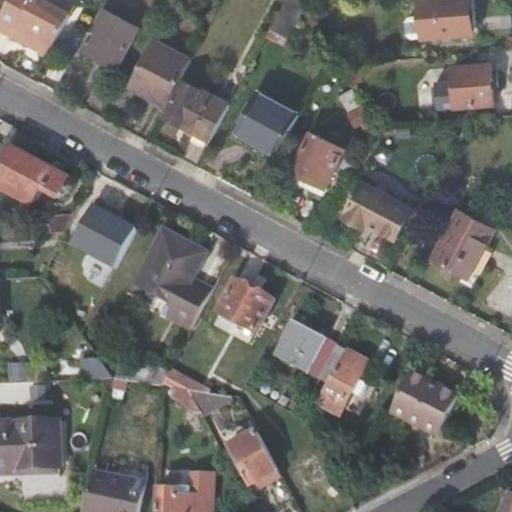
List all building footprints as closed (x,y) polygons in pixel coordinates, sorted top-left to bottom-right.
[(38,34),(57,43),(73,11),(55,2),(55,0),(10,0),(4,13),(22,23),(21,25),(38,34)] [(78,0),(55,0),(55,2),(73,11),(78,0)] [(287,45),(310,4),(307,0),(289,0),(270,36),(287,45)] [(414,38),(424,38),(478,34),(475,0),(420,0),(422,15),(412,16),(407,21),(408,35),(414,38)] [(86,48),(125,68),(146,27),(108,8),(86,48)] [(0,22),(18,31),(21,25),(22,23),(4,13),(0,21),(0,22)] [(54,50),(57,43),(38,34),(35,41),(54,50)] [(133,85),(170,105),(170,104),(195,57),(158,38),(133,85)] [(458,106),(497,103),(494,61),(454,65),(458,106)] [(439,67),(440,109),(454,108),(453,66),(439,67)] [(210,137),(231,99),(187,77),(166,114),(210,137)] [(240,130),(281,153),(300,118),(303,110),(263,89),(240,130)] [(352,90),(342,96),(352,112),(350,113),(359,128),(362,125),(370,121),(352,90)] [(370,121),(362,125),(368,137),(371,136),(375,129),(370,121)] [(400,132),(399,122),(379,123),(373,136),(400,132)] [(351,175),(363,153),(317,129),(291,175),(325,193),(338,169),(351,175)] [(0,173),(14,148),(6,144),(2,150),(0,153),(0,173)] [(14,148),(0,173),(0,187),(35,206),(45,191),(62,200),(74,177),(15,146),(14,148)] [(345,218),(365,227),(368,221),(399,237),(417,205),(366,178),(345,218)] [(103,201),(87,193),(80,206),(76,215),(73,219),(90,227),(103,201)] [(435,256),(472,276),(499,228),(462,207),(435,256)] [(76,215),(53,215),(53,233),(66,232),(73,219),(76,215)] [(210,253),(167,230),(138,285),(174,304),(170,313),(195,326),(208,302),(213,293),(194,283),(196,279),(210,253)] [(208,302),(219,308),(233,280),(222,275),(215,289),(213,293),(208,302)] [(280,299),(236,276),(233,280),(219,308),(217,312),(262,335),(280,299)] [(213,293),(215,289),(196,279),(194,283),(213,293)] [(195,326),(170,313),(167,318),(193,331),(195,326)] [(278,354),(323,378),(341,344),(296,321),(278,354)] [(372,361),(341,344),(323,378),(332,383),(321,404),(343,416),(372,361)] [(156,360),(133,381),(163,384),(171,371),(156,360)] [(184,370),(174,365),(171,371),(163,384),(176,386),(184,370)] [(463,393),(416,368),(393,413),(393,414),(438,439),(463,393)] [(215,388),(184,370),(176,386),(193,389),(213,392),(215,388)] [(200,416),(205,411),(193,389),(176,386),(174,400),(200,416)] [(205,411),(205,413),(236,399),(233,394),(213,392),(193,389),(205,411)] [(66,468),(64,421),(0,423),(0,473),(16,473),(16,470),(66,468)] [(254,488),(283,472),(273,453),(260,428),(232,443),(254,488)] [(328,478),(316,454),(292,466),(306,490),(328,478)] [(139,511),(145,483),(96,472),(86,511),(139,511)] [(283,472),(254,488),(258,494),(286,479),(283,472)] [(183,489),(161,488),(160,511),(214,511),(216,478),(194,477),(193,495),(183,495),(183,489)] [(296,503),(285,481),(271,488),(282,511),(296,503)] [(511,511),(511,493),(502,511),(511,511)]
